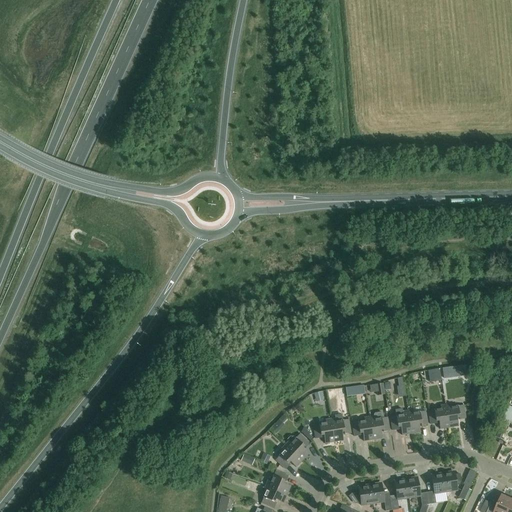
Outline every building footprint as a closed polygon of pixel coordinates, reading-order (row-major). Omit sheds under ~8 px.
[(325,393),(315,394),(317,402),(327,401),(325,393)] [(450,404),(445,405),(449,428),(458,427),(457,421),(465,419),(463,406),(451,407),(450,404)] [(439,430),(449,428),(445,405),(440,406),(440,409),(428,411),(430,425),(438,424),(439,430)] [(412,410),(407,411),(410,434),(420,433),(419,427),(427,425),(425,412),(413,414),(412,410)] [(410,434),(407,411),(402,412),(402,415),(390,417),(392,431),(400,430),(401,436),(410,434)] [(369,417),(372,440),(382,439),(381,433),(389,431),(387,418),(384,418),(384,415),(381,413),(375,414),(374,417),(369,417)] [(330,419),(333,442),(343,441),(342,435),(350,434),(348,420),(343,421),(342,415),(335,416),(335,419),(330,419)] [(363,442),(372,440),(369,417),(363,418),(364,421),(352,423),(354,437),(362,436),(363,442)] [(324,444),(333,442),(330,419),(325,420),(325,423),(313,425),(315,439),(323,438),(324,444)] [(311,439),(305,426),(301,432),(310,441),(311,439)] [(288,441),(285,445),(302,461),(308,454),(304,450),(309,444),(299,434),(295,438),(294,437),(290,436),(287,440),(288,441)] [(302,461),(285,445),(281,449),(283,451),(275,460),(285,470),(291,464),(295,468),(302,461)] [(269,459),(262,456),(259,462),(266,465),(269,459)] [(476,473),(469,470),(463,484),(464,485),(458,498),(463,500),(476,473)] [(267,481),(265,486),(286,495),(290,487),(285,484),(288,476),(275,471),(270,482),(267,481)] [(231,474),(225,472),(222,478),(229,481),(231,474)] [(454,472),(442,474),(445,493),(457,491),(456,485),(459,485),(461,482),(459,474),(454,475),(454,472)] [(434,494),(445,493),(442,474),(431,476),(433,492),(426,493),(428,505),(435,504),(434,494)] [(428,505),(426,493),(419,494),(417,478),(405,480),(408,499),(420,497),(421,506),(428,505)] [(397,500),(408,499),(405,480),(394,482),(396,498),(389,499),(391,511),(398,509),(397,500)] [(391,511),(389,499),(383,500),(381,484),(369,486),(372,504),(384,502),(385,511),(391,511)] [(286,495),(265,486),(263,491),(266,492),(261,503),(273,509),(277,501),(282,504),(286,495)] [(361,506),(372,504),(369,486),(358,487),(361,506)] [(359,501),(353,493),(348,497),(354,504),(359,501)] [(508,511),(511,505),(511,499),(502,495),(497,506),(491,503),(486,511),(508,511)] [(220,511),(221,511),(227,511),(231,499),(223,497),(220,511)] [(252,507),(253,501),(246,499),(244,506),(252,507)]
